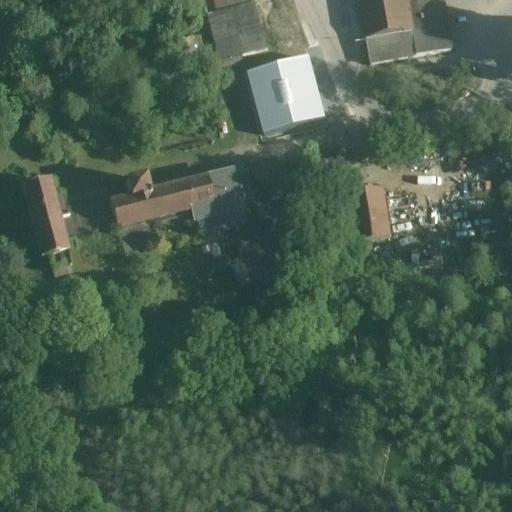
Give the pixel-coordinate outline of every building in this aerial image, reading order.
[(248,0),(204,0),(219,59),(243,54),(267,48),(256,2),(250,3),(248,0)] [(360,0),(371,64),(451,51),(442,0),(360,0)] [(75,25),(55,30),(59,48),(65,47),(67,54),(78,51),(76,44),(84,42),(81,30),(77,31),(75,25)] [(267,48),(243,54),(254,98),(251,98),(261,139),(290,132),(270,47),(267,48)] [(248,172),(230,177),(239,212),(257,208),(248,172)] [(230,177),(206,183),(214,219),(235,213),(237,219),(241,218),(239,212),(230,177)] [(145,181),(125,186),(129,202),(109,207),(115,231),(116,232),(189,214),(192,224),(214,219),(206,183),(149,197),(145,181)] [(47,184),(21,191),(39,263),(46,262),(65,257),(62,244),(56,221),(66,218),(61,200),(52,203),(47,184)] [(382,191),(329,200),(337,248),(390,240),(382,191)] [(66,218),(56,221),(62,244),(115,231),(109,207),(66,218)] [(65,257),(46,262),(49,275),(69,270),(65,257)] [(287,319),(275,320),(276,340),(288,339),(287,319)]
